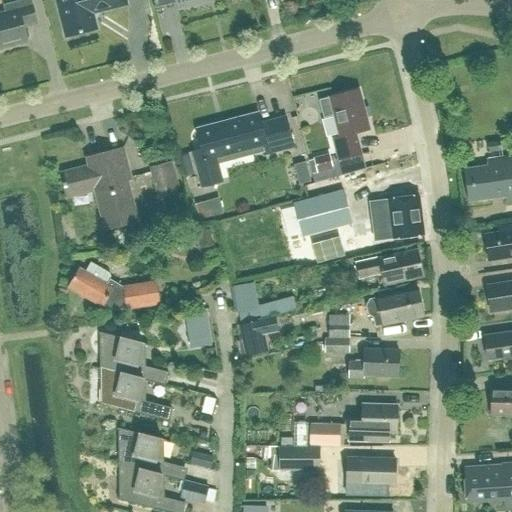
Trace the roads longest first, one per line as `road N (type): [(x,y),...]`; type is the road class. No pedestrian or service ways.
road 1 (residential): [(444,511),(445,226),(400,16)]
road 2 (residential): [(400,16),(0,118)]
road 3 (residential): [(224,511),(219,309)]
